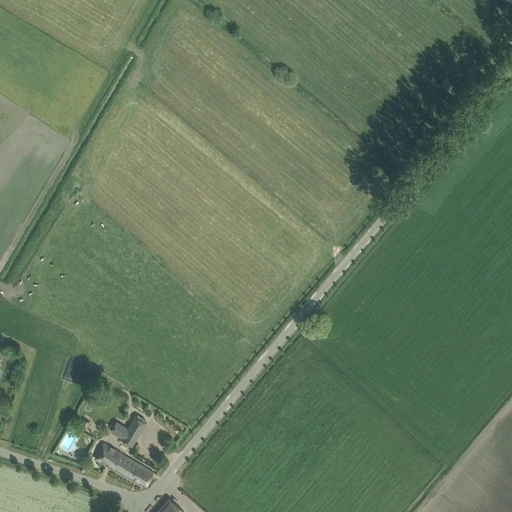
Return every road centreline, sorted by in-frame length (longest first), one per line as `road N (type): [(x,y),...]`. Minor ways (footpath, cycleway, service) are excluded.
road 1 (unclassified): [(140,506),(511,66)]
road 2 (unclassified): [(140,506),(0,452)]
